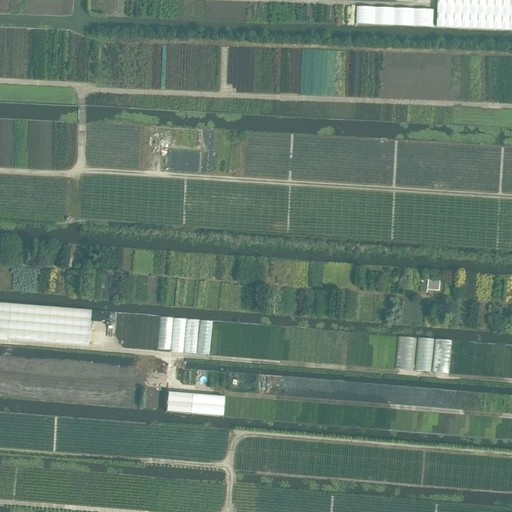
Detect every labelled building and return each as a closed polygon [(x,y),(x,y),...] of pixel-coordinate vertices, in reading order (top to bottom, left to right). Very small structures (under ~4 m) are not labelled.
[(511,0),(438,0),(437,27),(511,30),(511,0)] [(422,284),(421,292),(427,293),(427,290),(439,291),(440,281),(423,280),(423,283),(428,283),(428,284),(422,284)] [(0,338),(88,345),(91,311),(0,303),(0,338)] [(91,328),(106,329),(107,319),(107,314),(92,312),(91,328)] [(168,392),(166,412),(222,416),(224,396),(168,392)]
